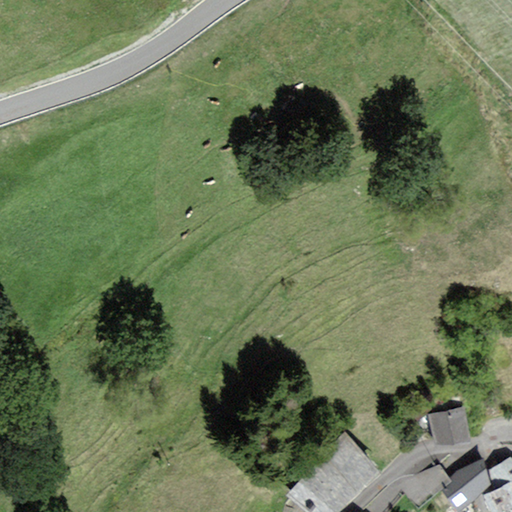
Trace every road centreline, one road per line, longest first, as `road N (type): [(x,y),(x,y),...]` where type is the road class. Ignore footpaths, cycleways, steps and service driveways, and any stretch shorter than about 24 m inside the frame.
road 1 (unclassified): [(0,112),(114,72),(224,0)]
road 2 (residential): [(487,446),(411,460),(351,511)]
